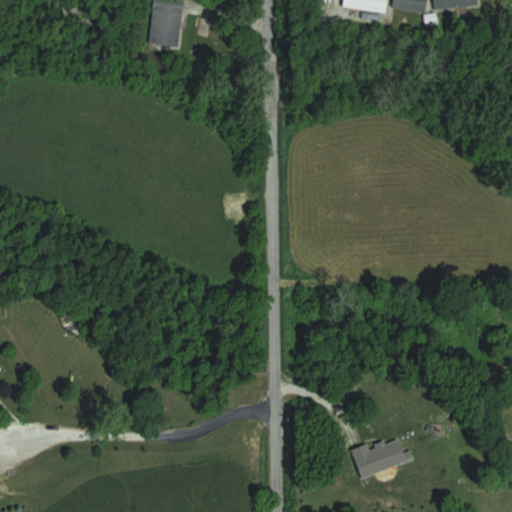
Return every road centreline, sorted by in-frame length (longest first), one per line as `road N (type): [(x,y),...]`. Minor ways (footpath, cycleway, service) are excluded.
road 1 (residential): [(274,511),(264,0)]
road 2 (residential): [(273,405),(172,433),(0,422)]
